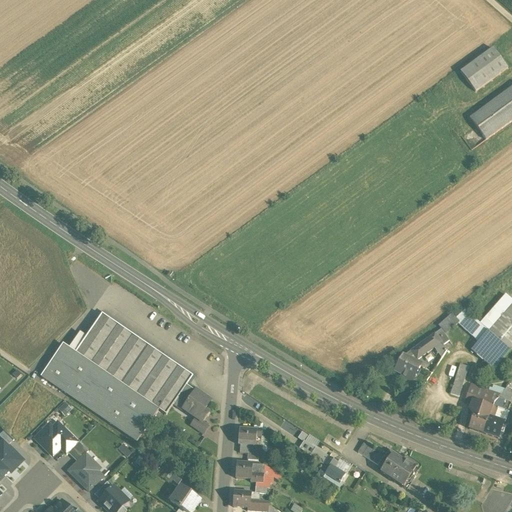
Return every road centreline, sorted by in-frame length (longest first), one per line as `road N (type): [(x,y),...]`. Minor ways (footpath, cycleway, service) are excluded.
road 1 (secondary): [(511,472),(386,425),(243,347)]
road 2 (secondary): [(243,347),(0,188)]
road 3 (residential): [(221,511),(243,347)]
